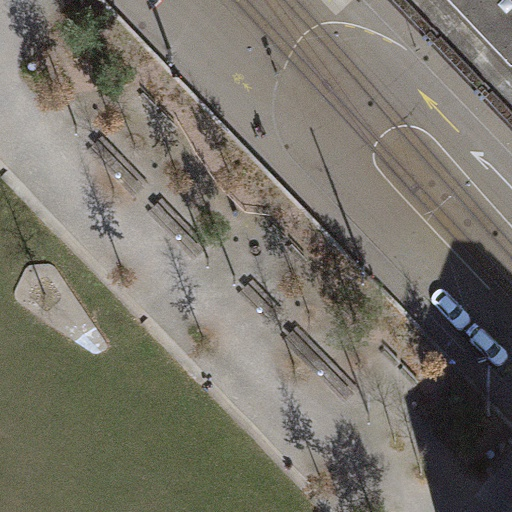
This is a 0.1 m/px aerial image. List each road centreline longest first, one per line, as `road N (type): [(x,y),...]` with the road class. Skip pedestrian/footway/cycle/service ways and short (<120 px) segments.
road 1 (unclassified): [(351,94),(339,138),(350,168),(511,333)]
road 2 (unclassified): [(511,198),(422,97),(386,86),(351,94)]
